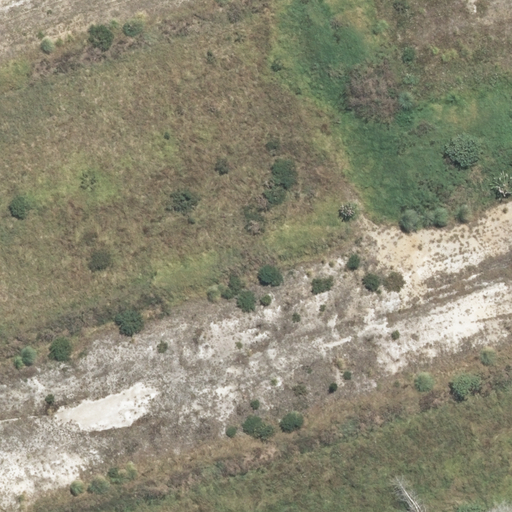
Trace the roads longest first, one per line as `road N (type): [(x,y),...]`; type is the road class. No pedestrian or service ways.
road 1 (unknown): [(0,397),(511,241)]
road 2 (unknown): [(411,271),(484,511)]
